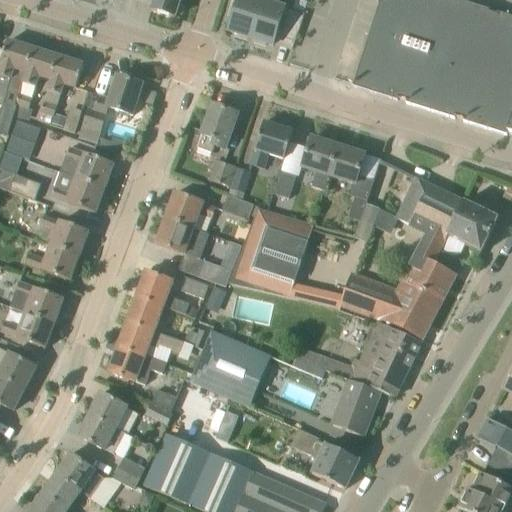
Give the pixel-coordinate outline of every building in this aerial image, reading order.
[(147,0),(155,2),(152,12),(176,19),(181,0),(147,0)] [(250,43),(263,2),(255,0),(233,0),(230,11),(235,12),(228,33),(235,36),(235,38),(250,43)] [(511,18),(498,14),(497,16),(489,14),(490,12),(452,0),(381,0),(354,88),(398,102),(399,100),(407,103),(406,105),(455,120),(456,119),(464,121),(464,123),(507,137),(509,133),(511,134),(511,18)] [(295,45),(305,16),(263,2),(250,43),(266,48),(267,45),(274,48),(277,38),(295,45)] [(27,74),(34,51),(8,43),(0,66),(1,66),(0,71),(0,101),(5,103),(15,70),(27,74)] [(23,85),(36,89),(40,78),(51,82),(58,59),(34,51),(27,74),(23,85)] [(48,93),(61,97),(65,86),(77,90),(84,67),(58,59),(51,82),(48,93)] [(96,146),(108,109),(133,118),(143,86),(117,78),(110,101),(99,98),(95,113),(89,112),(79,141),(96,146)] [(32,100),(19,96),(16,106),(18,107),(15,118),(29,123),(32,111),(29,111),(32,100)] [(54,118),(55,116),(57,108),(44,104),(41,114),(45,116),(54,118)] [(212,155),(215,147),(225,151),(238,116),(213,107),(202,137),(198,150),(212,155)] [(54,118),(52,125),(64,130),(63,132),(75,136),(82,114),(71,110),(67,120),(55,116),(54,118)] [(11,138),(35,147),(41,131),(16,123),(11,138)] [(264,124),(250,167),(264,171),(269,156),(285,161),(294,133),(264,124)] [(329,178),(339,148),(312,140),(302,170),(317,175),(312,190),(324,194),(329,178)] [(375,183),(358,178),(365,157),(339,148),(329,178),(353,186),(350,197),(355,199),(348,219),(361,223),(367,206),(375,183)] [(80,166),(76,181),(105,192),(115,167),(70,150),(66,161),(80,166)] [(230,189),(237,169),(215,162),(209,181),(230,189)] [(247,194),(252,175),(237,169),(230,189),(247,194)] [(41,187),(15,177),(5,173),(0,186),(0,189),(35,203),(41,187)] [(273,195),(289,200),(296,177),(280,173),(273,195)] [(96,216),(105,192),(76,181),(60,175),(51,199),(96,216)] [(448,238),(464,204),(416,180),(397,219),(367,206),(361,223),(355,240),(369,245),(375,228),(391,237),(398,222),(411,227),(430,237),(412,270),(414,272),(420,261),(428,263),(433,266),(444,244),(445,244),(448,238)] [(206,235),(216,210),(176,195),(166,220),(206,235)] [(251,218),(255,207),(228,197),(223,213),(249,222),(251,218)] [(464,204),(448,238),(482,254),(499,220),(464,204)] [(290,300),(292,292),(314,227),(259,211),(255,219),(232,274),(232,273),(227,285),(228,285),(290,300)] [(35,242),(51,248),(80,259),(90,234),(45,217),(35,242)] [(197,261),(206,235),(166,220),(156,246),(197,261)] [(71,283),(80,259),(51,248),(45,262),(30,256),(26,266),(71,283)] [(433,266),(428,263),(420,261),(414,272),(404,289),(402,294),(352,275),(343,303),(341,308),(357,313),(397,327),(424,341),(457,278),(433,266)] [(227,285),(232,273),(204,264),(198,279),(226,289),(228,285),(227,285)] [(189,307),(168,299),(173,283),(146,273),(137,298),(164,309),(172,312),(185,317),(189,307)] [(203,301),(208,288),(187,281),(183,293),(203,301)] [(26,315),(55,326),(64,301),(20,284),(16,295),(31,300),(26,315)] [(155,333),(164,309),(137,298),(128,323),(155,333)] [(46,350),(55,326),(26,315),(20,329),(5,323),(1,334),(46,350)] [(154,334),(155,333),(128,323),(118,349),(145,359),(146,358),(149,348),(158,351),(159,348),(180,356),(184,345),(176,342),(163,337),(154,334)] [(354,364),(347,381),(350,382),(380,394),(395,399),(421,345),(393,331),(378,324),(371,339),(358,365),(354,364)] [(185,344),(194,348),(198,349),(204,333),(199,331),(197,336),(189,333),(185,344)] [(272,359),(269,358),(212,333),(190,384),(207,392),(250,410),(250,409),(271,360),(272,359)] [(167,366),(146,358),(145,359),(118,349),(109,374),(136,384),(145,387),(148,378),(151,372),(163,376),(167,366)] [(0,377),(25,391),(37,369),(10,355),(10,356),(0,351),(0,377)] [(296,361),(294,368),(300,371),(323,382),(326,373),(325,371),(297,361),(296,361)] [(0,405),(14,412),(25,391),(0,377),(0,405)] [(363,438),(380,394),(350,382),(333,427),(363,438)] [(171,414),(177,400),(157,392),(152,406),(171,414)] [(138,417),(127,410),(128,409),(101,395),(90,416),(128,435),(138,417)] [(171,416),(171,414),(152,406),(146,417),(168,428),(173,417),(171,416)] [(128,437),(128,435),(90,416),(79,438),(105,452),(106,452),(115,456),(115,455),(124,460),(134,441),(128,437)] [(511,433),(488,420),(478,438),(496,449),(497,447),(510,453),(511,454),(511,433)] [(345,491),(359,462),(316,442),(318,440),(298,431),(290,448),(319,462),(313,476),(345,491)] [(201,511),(324,511),(327,506),(167,436),(144,487),(201,511)] [(490,467),(499,472),(506,457),(497,452),(490,467)] [(104,481),(95,474),(95,473),(71,455),(56,476),(81,493),(90,500),(104,481)] [(124,460),(119,469),(141,480),(145,471),(124,460)] [(141,480),(119,469),(113,481),(134,492),(141,480)] [(511,511),(511,489),(481,473),(471,491),(469,490),(468,492),(505,511),(505,510),(508,511),(511,511)] [(66,511),(67,511),(81,493),(56,476),(43,495),(66,511)] [(463,511),(504,511),(505,511),(468,492),(459,509),(461,510),(461,511),(463,511)] [(155,498),(144,493),(139,503),(151,508),(155,498)] [(66,511),(43,495),(31,511),(66,511)]
